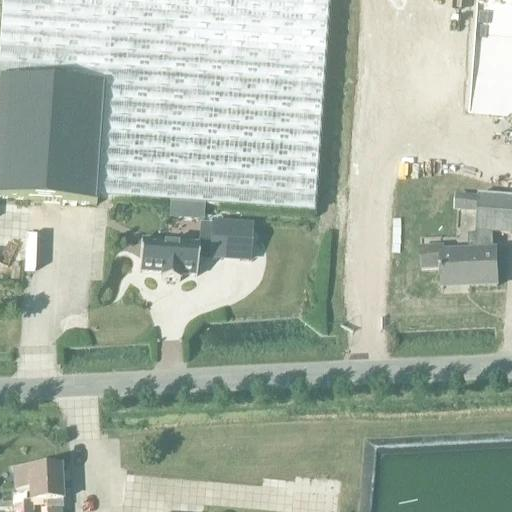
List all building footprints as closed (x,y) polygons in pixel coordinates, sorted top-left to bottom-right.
[(32,0),(2,0),(0,35),(0,79),(61,84),(106,87),(99,198),(316,213),(330,0),(56,0),(56,2),(32,0)] [(0,199),(98,206),(99,198),(106,87),(61,84),(0,79),(0,199)] [(437,164),(402,162),(401,172),(437,174),(437,164)] [(511,178),(480,178),(479,195),(511,195),(511,178)] [(471,193),(472,182),(447,181),(446,192),(471,193)] [(477,208),(453,203),(448,224),(473,229),(477,208)] [(252,228),(212,226),(210,258),(250,261),(252,228)] [(441,250),(420,251),(421,272),(440,271),(440,274),(441,274),(441,285),(469,284),(469,290),(499,288),(497,252),(493,252),(492,235),(476,234),(476,237),(468,238),(469,253),(442,254),(441,250)] [(198,257),(199,246),(141,242),(139,273),(161,275),(161,281),(179,282),(180,276),(196,277),(198,257)] [(28,471),(14,472),(15,491),(29,491),(30,504),(47,503),(47,511),(61,511),(61,510),(62,510),(60,468),(28,470),(28,471)]
